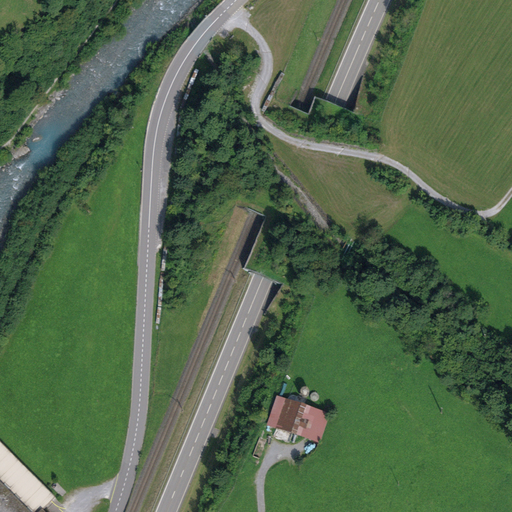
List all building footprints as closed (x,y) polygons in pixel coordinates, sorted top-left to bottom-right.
[(306,397),(308,395),(308,391),(305,389),(302,389),(300,392),(300,395),(303,397),(306,397)] [(303,405),(305,402),(304,399),(301,397),(298,398),(296,401),(297,404),(300,406),(303,405)] [(277,399),(269,425),(319,441),(328,416),(277,399)] [(0,485),(26,511),(41,511),(42,511),(55,498),(0,443),(0,485)] [(42,511),(41,511),(26,511),(0,485),(0,511),(42,511)]
